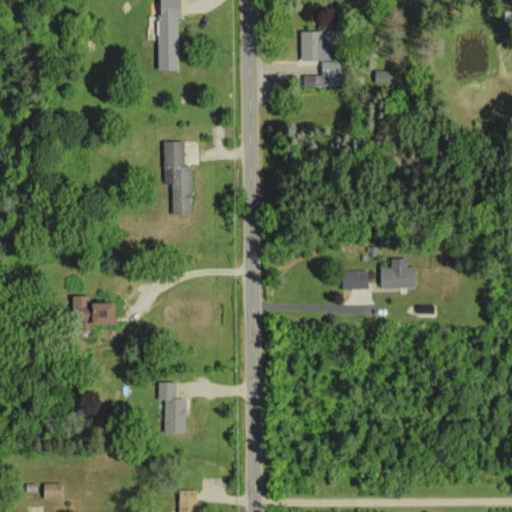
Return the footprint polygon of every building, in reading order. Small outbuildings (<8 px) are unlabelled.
[(156,0),(158,69),(178,69),(177,0),(156,0)] [(299,60),(320,60),(320,74),(302,74),(302,85),(337,85),(338,60),(327,60),(327,31),(299,31),(299,60)] [(395,70),(374,70),(374,84),(396,83),(395,70)] [(162,141),(163,183),(171,183),(171,213),(190,213),(190,166),(184,166),(183,141),(162,141)] [(406,258),(390,258),(390,267),(379,267),(379,288),(414,287),(414,266),(406,267),(406,258)] [(366,287),(366,269),(340,270),(340,288),(366,287)] [(71,295),(72,320),(78,320),(79,330),(87,329),(87,324),(110,324),(109,302),(87,303),(87,295),(71,295)] [(175,382),(157,382),(157,399),(163,399),(163,432),(184,432),(185,398),(175,398),(175,382)] [(61,483),(43,482),(42,498),(60,499),(61,483)] [(197,511),(197,489),(177,490),(177,511),(197,511)]
